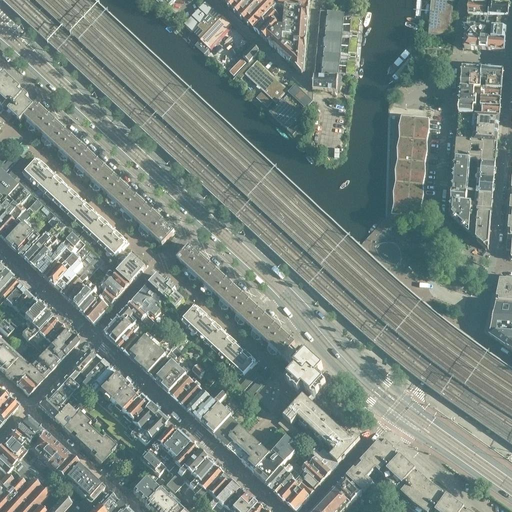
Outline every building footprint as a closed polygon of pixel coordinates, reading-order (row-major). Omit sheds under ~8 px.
[(18,14),(31,0),(30,0),(15,0),(9,6),(18,14)] [(101,14),(85,0),(75,0),(71,4),(92,24),(101,14)] [(162,15),(176,0),(158,0),(153,6),(162,15)] [(240,18),(256,0),(233,0),(227,7),(240,18)] [(254,32),(273,11),(276,7),(269,0),(256,0),(240,18),(254,32)] [(309,11),(309,0),(277,0),(277,9),(285,9),(309,11)] [(452,16),(453,2),(434,0),(431,0),(429,21),(440,22),(441,15),(452,16)] [(28,24),(41,10),(32,2),(20,16),(28,24)] [(193,33),(214,11),(206,3),(184,26),(192,34),(193,33)] [(486,17),(486,6),(469,4),(467,16),(480,16),(486,17)] [(508,19),(509,8),(492,6),(492,10),(489,10),(488,17),(508,19)] [(304,74),(309,11),(285,9),(284,28),(268,45),(302,76),(304,74)] [(420,10),(411,9),(407,53),(416,54),(420,10)] [(39,34),(52,20),(43,11),(30,26),(39,34)] [(200,41),(222,18),(220,15),(219,16),(214,11),(193,33),(194,33),(199,38),(198,39),(200,41)] [(260,37),(275,21),(279,17),(273,11),(254,32),(260,37)] [(343,25),(344,18),(351,18),(350,25),(359,26),(359,18),(353,17),(354,16),(360,16),(360,15),(328,12),(327,17),(325,17),(324,23),(343,25)] [(122,34),(101,14),(92,24),(113,43),(122,34)] [(450,37),(452,16),(441,15),(440,22),(429,21),(428,36),(450,37)] [(479,34),(479,28),(479,22),(480,16),(467,16),(465,38),(480,40),(483,40),(484,34),(479,34)] [(507,30),(508,19),(488,17),(486,17),(485,23),(479,22),(479,28),(492,29),(507,30)] [(210,50),(231,26),(222,18),(200,41),(195,47),(204,55),(210,50)] [(49,43),(62,29),(53,21),(40,35),(49,43)] [(268,45),(284,28),(282,28),(275,21),(260,37),(268,45)] [(342,32),(343,25),(324,23),(324,29),(326,29),(326,33),(325,33),(352,36),(352,34),(358,35),(359,26),(350,25),(350,33),(342,32)] [(506,36),(507,30),(492,29),(491,41),(506,42),(506,36)] [(60,53),(73,39),(64,31),(51,45),(60,53)] [(341,45),(342,38),(349,38),(348,46),(357,47),(358,38),(351,38),(352,36),(325,33),(325,34),(326,34),(325,38),(323,38),(322,44),(341,45)] [(143,53),(122,34),(113,43),(134,63),(143,53)] [(479,51),(480,40),(465,38),(464,50),(479,51)] [(488,40),(483,40),(480,40),(479,51),(488,52),(488,40)] [(505,53),(506,42),(491,41),(488,40),(488,52),(505,53)] [(70,63),(83,49),(74,41),(61,55),(70,63)] [(341,53),(341,46),(341,45),(322,44),(322,50),(324,50),(324,54),(323,54),(350,57),(350,54),(356,55),(357,47),(348,46),(348,54),(341,53)] [(249,64),(260,53),(254,47),(243,58),(249,64)] [(81,73),(94,59),(85,50),(72,64),(81,73)] [(164,72),(158,67),(143,53),(134,63),(155,82),(164,72)] [(339,66),(340,59),(347,59),(346,67),(355,68),(356,59),(350,59),(350,57),(323,54),(323,55),(324,55),(323,59),(321,58),(320,64),(339,66)] [(91,82),(104,68),(95,60),(82,74),(91,82)] [(289,91),(282,85),(257,62),(245,76),(261,90),(252,99),(271,115),(279,107),(276,104),(289,91)] [(346,75),(339,73),(339,66),(320,64),(320,70),(322,71),(322,75),(338,77),(354,78),(348,77),(348,75),(354,76),(355,68),(346,67),(346,75)] [(502,92),(503,72),(463,69),(461,90),(474,91),(480,91),(480,83),(487,84),(486,91),(502,92)] [(101,92),(114,78),(106,70),(93,84),(101,92)] [(5,109),(13,116),(27,101),(29,99),(25,95),(26,94),(22,91),(22,92),(6,77),(7,77),(4,73),(3,74),(0,71),(0,113),(0,114),(5,109)] [(185,92),(164,72),(155,82),(176,101),(185,92)] [(337,93),(338,78),(314,78),(313,91),(337,93)] [(112,102),(124,87),(116,80),(103,93),(112,102)] [(300,119),(313,105),(295,87),(281,102),(283,103),(279,107),(271,115),(291,135),(296,130),(298,131),(303,125),(300,122),(301,121),(300,119)] [(122,111),(135,97),(126,89),(114,103),(122,111)] [(475,116),(477,99),(474,99),(474,96),(474,91),(461,90),(459,115),(475,116)] [(501,101),(502,92),(486,91),(480,91),(474,91),(474,96),(482,96),(481,99),(501,101)] [(206,111),(185,92),(176,101),(197,121),(206,111)] [(133,121),(145,107),(137,99),(124,113),(133,121)] [(500,110),(501,101),(481,99),(481,108),(483,108),(500,110)] [(24,119),(34,108),(27,101),(13,116),(20,123),(24,119)] [(53,121),(37,105),(34,108),(24,119),(30,124),(28,127),(33,131),(35,129),(41,134),(53,121)] [(143,130),(156,117),(147,108),(134,122),(143,130)] [(499,118),(500,112),(500,110),(483,108),(482,117),(499,118)] [(227,131),(206,111),(197,121),(218,140),(227,131)] [(497,146),(499,118),(482,117),(475,116),(459,115),(457,142),(497,146)] [(154,140),(166,126),(158,118),(145,132),(154,140)] [(429,121),(401,118),(399,130),(429,132),(429,121)] [(69,136),(53,121),(41,134),(46,139),(44,141),(49,146),(51,144),(57,149),(69,136)] [(164,150),(177,136),(168,128),(155,142),(164,150)] [(399,140),(399,143),(397,152),(427,154),(427,143),(429,132),(399,130),(399,140)] [(248,150),(227,131),(218,140),(239,160),(248,150)] [(85,151),(69,136),(57,149),(62,154),(61,156),(65,161),(67,159),(73,164),(85,151)] [(174,159),(187,146),(179,138),(166,151),(174,159)] [(496,166),(497,146),(457,142),(455,161),(470,162),(476,162),(479,165),(496,166)] [(185,169),(198,155),(189,147),(176,161),(185,169)] [(275,176),(248,150),(239,160),(267,185),(275,176)] [(102,166),(85,151),(73,164),(79,169),(77,171),(82,176),(84,174),(89,179),(102,166)] [(397,152),(397,163),(395,174),(426,177),(425,165),(427,154),(397,152)] [(6,173),(20,159),(15,154),(1,169),(6,173)] [(196,179),(208,165),(200,157),(187,171),(196,179)] [(13,180),(27,165),(22,161),(8,175),(13,180)] [(38,186),(51,172),(39,161),(32,168),(32,167),(23,176),(31,183),(33,181),(38,186)] [(467,206),(470,162),(455,161),(451,204),(467,206)] [(496,175),(496,172),(495,170),(496,166),(479,165),(478,182),(494,184),(495,176),(496,175)] [(118,181),(114,177),(102,166),(89,179),(95,185),(93,187),(98,191),(100,189),(106,194),(118,181)] [(206,189),(219,175),(210,167),(197,181),(206,189)] [(0,204),(7,197),(18,185),(0,168),(0,204)] [(66,186),(51,172),(38,186),(53,200),(66,186)] [(395,174),(396,185),(393,196),(424,199),(423,187),(426,177),(395,174)] [(216,198),(229,185),(220,176),(208,190),(216,198)] [(275,209),(291,191),(277,178),(261,196),(275,209)] [(80,236),(20,180),(17,182),(78,238),(80,236)] [(134,196),(118,181),(106,194),(111,199),(109,202),(114,206),(116,204),(122,209),(134,196)] [(495,192),(495,189),(494,187),(494,184),(478,182),(477,197),(493,198),(493,193),(495,192)] [(0,228),(20,207),(30,196),(18,185),(7,197),(13,202),(10,205),(9,206),(12,209),(7,215),(4,212),(0,215),(0,228)] [(81,200),(66,186),(53,200),(68,214),(81,200)] [(227,208),(240,194),(231,186),(218,200),(227,208)] [(312,210),(291,191),(275,209),(295,228),(312,210)] [(150,211),(134,196),(122,209),(127,214),(125,217),(130,221),(132,219),(138,224),(150,211)] [(237,218),(250,204),(241,196),(229,210),(237,218)] [(394,207),(392,218),(422,220),(422,209),(424,199),(393,196),(394,207)] [(493,198),(477,197),(474,243),(484,252),(488,250),(492,206),(494,205),(492,203),(493,198)] [(96,214),(89,207),(81,200),(68,214),(83,228),(96,214)] [(0,215),(4,212),(9,206),(10,205),(8,204),(7,206),(5,204),(0,209),(0,208),(0,215)] [(471,206),(467,206),(451,204),(450,217),(469,235),(471,206)] [(248,228),(261,214),(252,206),(239,219),(248,228)] [(22,229),(25,225),(32,218),(20,207),(0,228),(0,238),(7,245),(22,229)] [(332,229),(312,210),(295,228),(316,247),(332,229)] [(166,226),(150,211),(138,224),(143,229),(141,231),(146,236),(148,234),(154,239),(166,226)] [(36,236),(47,225),(35,214),(32,218),(25,225),(22,229),(7,245),(18,256),(36,236)] [(111,228),(96,214),(83,228),(98,241),(111,228)] [(258,237),(271,224),(262,215),(250,229),(258,237)] [(60,223),(53,217),(50,221),(56,227),(60,223)] [(31,267),(56,240),(61,235),(63,233),(66,229),(60,223),(56,227),(44,240),(24,261),(31,267)] [(269,247),(281,233),(273,225),(260,239),(269,247)] [(162,247),(175,234),(166,226),(154,239),(162,247)] [(127,243),(111,228),(98,241),(115,257),(122,250),(121,250),(127,243)] [(72,235),(66,229),(63,233),(69,239),(72,235)] [(352,248),(339,235),(332,229),(316,247),(336,266),(352,248)] [(71,262),(85,246),(87,248),(92,243),(83,235),(78,241),(72,235),(69,239),(61,247),(67,253),(63,258),(56,252),(52,257),(58,263),(43,279),(50,285),(52,282),(71,262)] [(279,257),(292,243),(283,235),(270,249),(279,257)] [(24,261),(44,240),(43,239),(41,240),(36,236),(18,256),(24,261)] [(51,258),(48,255),(52,250),(53,251),(59,244),(56,240),(31,267),(37,273),(51,258)] [(114,267),(91,245),(88,248),(112,270),(114,267)] [(290,266),(302,253),(294,245),(281,258),(290,266)] [(185,268),(198,255),(189,247),(177,261),(185,268)] [(357,284),(373,266),(352,248),(336,266),(357,284)] [(88,281),(91,277),(98,269),(104,263),(91,252),(77,268),(72,273),(68,277),(56,291),(68,302),(82,288),(88,281)] [(300,276),(313,262),(304,254),(291,268),(300,276)] [(214,270),(198,255),(185,268),(191,274),(189,276),(194,280),(196,278),(202,283),(214,270)] [(43,279),(58,263),(52,257),(51,258),(37,273),(43,279)] [(130,287),(146,270),(133,257),(127,263),(125,262),(121,266),(122,268),(117,274),(130,287)] [(68,277),(64,274),(68,270),(72,273),(77,268),(71,262),(52,282),(50,285),(56,291),(68,277)] [(104,274),(109,268),(104,263),(98,269),(104,274)] [(311,286),(323,272),(315,264),(302,278),(311,286)] [(393,285),(373,266),(357,284),(377,303),(393,285)] [(230,285),(220,276),(214,270),(202,283),(207,289),(205,291),(210,295),(212,293),(218,298),(230,285)] [(130,287),(117,274),(116,275),(113,272),(108,278),(125,293),(130,287)] [(0,296),(12,282),(3,273),(0,276),(0,296)] [(321,296),(334,282),(325,274),(312,287),(321,296)] [(125,293),(108,278),(107,277),(100,285),(103,287),(105,289),(109,293),(118,301),(125,293)] [(173,296),(171,294),(175,290),(169,285),(167,287),(158,277),(149,286),(176,311),(185,302),(175,293),(173,296)] [(511,304),(511,280),(510,280),(509,283),(500,282),(496,303),(511,304)] [(0,308),(18,288),(12,282),(0,296),(0,298),(2,300),(0,302),(0,308)] [(332,305),(344,292),(335,283),(323,297),(332,305)] [(74,308),(87,293),(92,287),(90,284),(84,290),(82,288),(68,302),(74,308)] [(246,300),(230,285),(218,298),(223,303),(221,306),(226,310),(228,308),(234,313),(246,300)] [(398,323),(414,304),(393,285),(377,303),(387,312),(397,322),(398,323)] [(167,304),(149,287),(143,294),(155,305),(157,307),(161,303),(165,306),(167,304)] [(0,312),(5,317),(26,295),(18,288),(0,308),(0,312)] [(80,313),(95,297),(98,293),(96,291),(95,292),(94,291),(90,296),(87,293),(74,308),(80,313)] [(118,301),(109,293),(103,299),(112,307),(118,301)] [(342,315),(355,301),(346,293),(333,307),(342,315)] [(155,305),(143,294),(138,299),(156,316),(159,313),(153,308),(155,305)] [(12,333),(8,329),(11,325),(9,323),(31,300),(26,295),(5,317),(6,323),(0,329),(0,333),(10,342),(14,338),(10,334),(12,333)] [(100,302),(99,301),(95,297),(80,313),(85,318),(100,302)] [(94,327),(110,310),(109,310),(112,307),(103,299),(102,297),(99,301),(100,302),(85,318),(94,327)] [(156,316),(138,299),(133,304),(146,315),(148,313),(154,318),(156,316)] [(23,321),(37,306),(31,300),(9,323),(11,325),(15,329),(19,326),(20,325),(17,322),(20,318),(23,321)] [(262,315),(246,300),(234,313),(239,318),(237,320),(242,325),(244,323),(250,328),(262,315)] [(353,325),(365,311),(356,303),(344,317),(353,325)] [(158,327),(146,315),(133,304),(128,310),(135,317),(140,321),(146,327),(153,333),(156,329),(158,327)] [(447,330),(436,322),(414,304),(398,323),(408,331),(419,340),(430,349),(428,350),(430,351),(447,330)] [(511,306),(496,305),(489,337),(511,353),(511,306)] [(30,328),(45,313),(37,306),(23,321),(20,325),(19,326),(23,329),(25,327),(29,330),(31,329),(30,328)] [(199,334),(211,321),(197,307),(191,314),(190,313),(182,322),(189,330),(192,328),(199,334)] [(111,342),(135,317),(128,310),(105,334),(106,337),(111,342)] [(364,334),(376,320),(367,312),(355,326),(364,334)] [(29,345),(53,320),(45,313),(30,328),(31,329),(35,332),(31,336),(27,333),(22,338),(29,345)] [(279,330),(276,327),(262,315),(250,328),(255,333),(254,335),(259,340),(260,338),(266,343),(279,330)] [(117,348),(140,321),(135,317),(111,342),(117,348)] [(47,338),(58,325),(54,321),(53,320),(29,345),(35,350),(47,338)] [(136,337),(146,327),(140,321),(117,348),(122,353),(123,353),(136,338),(136,337)] [(226,335),(211,321),(199,334),(214,348),(226,335)] [(375,344),(387,330),(378,322),(366,336),(375,344)] [(53,344),(65,331),(58,325),(47,338),(35,350),(42,356),(53,344)] [(238,383),(177,326),(174,328),(223,374),(231,381),(235,385),(238,383)] [(149,377),(176,348),(156,329),(153,333),(143,344),(129,359),(136,365),(143,371),(149,377)] [(295,345),(279,330),(266,343),(272,348),(270,350),(275,355),(277,353),(283,359),(292,349),(295,345)] [(49,363),(60,350),(72,338),(65,331),(53,344),(42,356),(49,363)] [(386,353),(398,339),(389,331),(377,345),(386,353)] [(222,355),(234,341),(226,335),(214,348),(222,355)] [(129,359),(143,344),(136,337),(136,338),(123,353),(129,359)] [(67,357),(77,346),(79,344),(72,338),(60,350),(67,357)] [(155,383),(183,354),(191,345),(184,339),(176,348),(149,377),(155,383)] [(397,362),(410,348),(409,347),(400,340),(388,354),(397,362)] [(249,356),(234,341),(222,355),(237,370),(249,356)] [(28,370),(9,353),(0,344),(0,371),(16,386),(24,377),(37,388),(65,359),(67,357),(60,350),(49,363),(42,356),(28,370)] [(492,368),(486,364),(489,361),(467,345),(451,367),(455,370),(455,369),(473,382),(479,387),(492,368)] [(293,368),(302,358),(292,349),(283,359),(293,368)] [(412,374),(424,359),(411,349),(399,364),(412,374)] [(79,376),(95,359),(88,353),(72,370),(79,376)] [(170,397),(197,367),(183,354),(155,383),(170,397)] [(250,368),(256,362),(249,356),(237,370),(244,376),(251,369),(250,368)] [(309,429),(313,433),(332,451),(336,454),(349,440),(311,405),(314,402),(320,396),(323,395),(323,393),(330,385),(321,376),(323,373),(307,357),(304,360),(302,358),(293,368),(297,372),(289,381),(291,383),(289,386),(292,389),(292,392),(295,392),(299,395),(303,391),(312,399),(311,401),(309,403),(303,398),(278,425),(293,438),(299,432),(300,433),(300,432),(303,435),(309,429)] [(80,386),(101,364),(95,359),(79,376),(72,384),(77,390),(80,386)] [(93,399),(114,377),(113,377),(114,376),(101,364),(80,386),(84,390),(91,383),(95,388),(89,395),(93,399)] [(205,393),(201,390),(193,382),(198,376),(201,379),(205,375),(197,367),(170,397),(179,405),(187,412),(205,393)] [(475,392),(479,387),(473,382),(455,369),(455,370),(451,367),(445,375),(454,382),(464,389),(466,391),(476,397),(476,396),(479,398),(488,404),(491,406),(492,404),(475,392)] [(70,398),(75,392),(77,390),(72,384),(79,376),(72,370),(46,399),(38,407),(53,422),(73,401),(70,398)] [(222,390),(228,385),(231,381),(223,374),(214,383),(222,390)] [(243,393),(257,379),(252,374),(238,389),(243,393)] [(444,397),(454,382),(445,375),(444,377),(442,375),(441,377),(432,386),(431,386),(430,388),(432,389),(440,395),(444,397)] [(37,388),(24,377),(16,386),(28,398),(37,388)] [(123,434),(147,408),(114,377),(93,399),(83,409),(83,410),(94,420),(97,417),(109,428),(106,431),(118,441),(119,440),(130,449),(131,447),(140,454),(145,448),(137,441),(136,442),(134,440),(132,443),(123,434)] [(238,387),(235,385),(231,381),(228,385),(234,391),(238,387)] [(250,400),(264,385),(259,381),(245,395),(250,400)] [(453,405),(464,389),(454,382),(444,397),(453,405)] [(465,413),(476,397),(466,391),(455,406),(465,413)] [(82,398),(75,392),(70,398),(73,401),(73,400),(77,404),(82,398)] [(195,420),(211,402),(213,401),(205,393),(187,412),(195,420)] [(0,410),(9,402),(0,394),(0,410)] [(258,404),(263,398),(258,394),(253,399),(258,404)] [(201,426),(227,399),(223,396),(215,405),(211,402),(195,420),(201,426)] [(215,438),(238,413),(242,409),(229,397),(227,399),(201,426),(202,426),(215,438)] [(477,421),(488,404),(479,398),(467,414),(477,421)] [(63,431),(78,415),(83,410),(83,409),(77,404),(73,400),(73,401),(53,422),(63,431)] [(0,421),(4,424),(17,409),(9,402),(0,410),(0,421)] [(489,429),(500,412),(491,406),(479,423),(489,429)] [(263,450),(246,434),(241,429),(259,410),(256,407),(249,414),(246,411),(242,416),(238,413),(215,438),(229,451),(230,452),(235,446),(246,456),(241,462),(254,475),(277,449),(276,448),(287,436),(281,430),(263,450)] [(135,438),(156,416),(147,408),(123,434),(132,443),(134,440),(136,442),(137,441),(135,438)] [(501,438),(511,420),(511,419),(503,414),(491,432),(501,438)] [(101,442),(99,440),(87,428),(90,425),(78,415),(63,431),(70,437),(74,440),(80,446),(84,450),(83,450),(90,456),(90,455),(94,459),(100,465),(115,449),(104,439),(101,442)] [(145,448),(163,428),(166,425),(162,421),(161,421),(157,416),(156,416),(135,438),(137,441),(145,448)] [(44,435),(28,420),(25,420),(15,432),(32,448),(44,435)] [(511,445),(511,426),(503,440),(511,445)] [(162,450),(176,435),(170,428),(151,449),(157,455),(158,454),(156,451),(160,447),(162,450)] [(308,439),(313,433),(309,429),(303,435),(300,432),(300,433),(294,439),(303,448),(310,441),(308,439)] [(32,448),(15,432),(8,439),(25,455),(30,450),(32,448)] [(38,458),(52,443),(44,435),(32,448),(30,450),(38,458)] [(170,466),(188,446),(176,435),(162,450),(165,453),(160,458),(157,456),(153,460),(159,466),(162,468),(167,463),(170,466)] [(338,467),(359,444),(361,442),(356,438),(352,443),(349,440),(336,454),(332,451),(330,453),(333,456),(330,459),(319,448),(318,449),(313,443),(306,450),(306,451),(311,456),(317,461),(332,474),(339,467),(338,467)] [(25,455),(8,439),(1,446),(18,462),(22,459),(25,455)] [(286,465),(289,461),(290,462),(300,451),(287,439),(277,449),(254,475),(266,486),(286,465)] [(47,466),(61,451),(52,443),(38,458),(47,466)] [(387,488),(408,465),(400,458),(401,457),(398,454),(397,455),(394,452),(394,451),(386,443),(382,448),(378,444),(365,459),(361,464),(363,465),(356,472),(354,470),(347,479),(362,493),(364,495),(369,489),(374,493),(378,489),(368,479),(372,475),(373,474),(372,474),(377,469),(384,476),(380,481),(387,488)] [(27,470),(18,462),(1,446),(0,447),(0,458),(20,478),(29,486),(32,482),(35,478),(27,470)] [(230,484),(214,469),(205,461),(188,446),(170,466),(165,471),(173,479),(166,488),(174,495),(184,484),(196,495),(192,500),(193,501),(192,501),(195,505),(207,493),(211,497),(206,502),(208,504),(207,505),(209,507),(230,484)] [(157,455),(151,449),(147,454),(153,460),(157,456),(157,455)] [(55,474),(69,459),(61,451),(47,466),(55,474)] [(332,475),(332,474),(317,461),(311,456),(308,459),(303,455),(300,458),(326,481),(332,475)] [(164,472),(145,456),(139,463),(151,474),(157,479),(164,472)] [(20,478),(0,458),(0,472),(5,477),(9,472),(18,480),(20,478)] [(320,488),(326,481),(300,458),(294,464),(296,467),(302,472),(298,477),(305,484),(315,493),(320,488)] [(31,467),(22,459),(18,462),(27,470),(31,467)] [(63,482),(78,466),(69,459),(55,474),(47,482),(44,486),(52,494),(63,482)] [(273,492),(288,476),(292,471),(293,471),(286,465),(266,486),(273,492)] [(411,510),(431,486),(420,475),(417,471),(416,472),(408,465),(387,488),(395,495),(400,490),(407,496),(402,502),(410,509),(411,510)] [(75,492),(89,477),(78,466),(63,482),(75,492)] [(39,474),(31,467),(27,470),(35,478),(39,474)] [(279,498),(294,482),(298,477),(302,472),(296,467),(293,471),(292,471),(295,474),(291,479),(288,476),(273,492),(279,498)] [(47,482),(39,474),(35,478),(44,486),(47,482)] [(0,499),(13,485),(5,477),(0,482),(0,499)] [(83,511),(84,511),(104,491),(89,477),(75,492),(83,500),(77,506),(83,511)] [(286,505),(286,504),(299,490),(305,484),(298,477),(294,482),(279,498),(286,505)] [(0,511),(3,511),(29,486),(20,478),(18,480),(13,485),(0,499),(0,511)] [(362,493),(347,479),(346,479),(340,486),(335,492),(349,505),(350,505),(351,506),(356,500),(362,493)] [(144,505),(156,492),(153,489),(156,486),(153,484),(150,481),(147,484),(144,481),(132,494),(138,500),(144,505)] [(20,511),(40,490),(32,482),(29,486),(3,511),(20,511)] [(218,511),(238,491),(230,484),(209,507),(204,511),(218,511)] [(315,493),(305,484),(299,490),(310,499),(315,493)] [(450,511),(456,504),(447,498),(448,497),(444,494),(443,495),(431,486),(411,510),(413,511),(424,511),(425,511),(426,511),(450,511)] [(166,511),(176,502),(161,488),(156,492),(144,505),(145,507),(145,508),(149,511),(150,511),(166,511)] [(35,511),(37,511),(48,498),(40,490),(20,511),(35,511)] [(294,511),(297,511),(310,499),(299,490),(286,504),(294,511)] [(229,511),(244,497),(238,491),(218,511),(229,511)] [(344,511),(351,506),(350,505),(349,505),(335,492),(315,511),(344,511)] [(111,511),(119,505),(109,495),(97,508),(101,511),(104,511),(107,509),(110,511),(111,511)] [(66,511),(69,509),(74,504),(66,497),(51,511),(66,511)] [(260,511),(255,507),(250,501),(249,502),(244,497),(229,511),(260,511)] [(186,511),(176,502),(166,511),(186,511)] [(83,511),(77,506),(74,503),(74,504),(69,509),(72,511),(83,511)]
